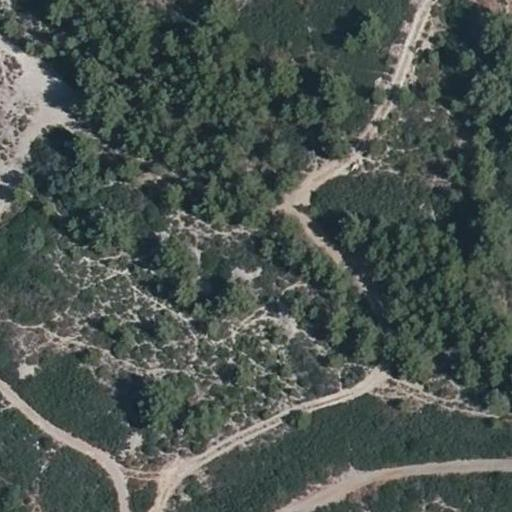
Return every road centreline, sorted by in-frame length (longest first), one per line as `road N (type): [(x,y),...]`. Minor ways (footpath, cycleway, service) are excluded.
road 1 (track): [(148,511),(210,455),(357,393),(376,377),(388,346),(362,277),(311,227),(310,199),(386,109),(430,0)]
road 2 (track): [(0,383),(44,426),(98,454),(122,478),(126,511)]
